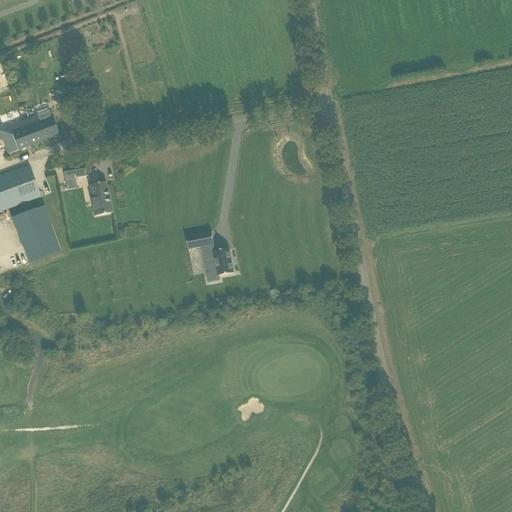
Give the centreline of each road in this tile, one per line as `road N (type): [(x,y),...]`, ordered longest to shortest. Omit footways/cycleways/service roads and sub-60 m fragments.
road 1 (unclassified): [(422,511),(323,105)]
road 2 (unclassified): [(35,158),(323,105)]
